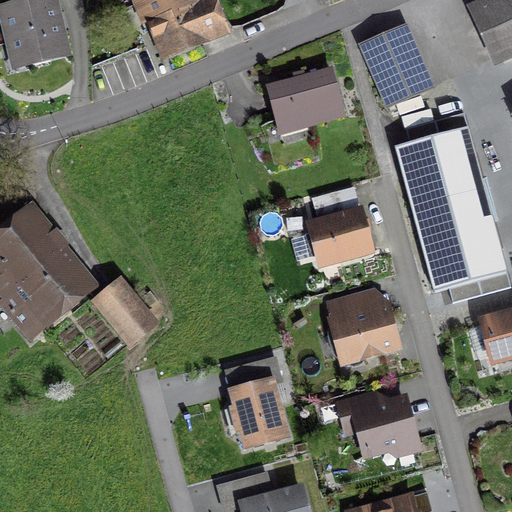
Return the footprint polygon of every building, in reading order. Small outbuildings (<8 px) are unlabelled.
[(43,0),(14,0),(17,9),(0,12),(0,40),(8,74),(64,60),(50,1),(44,2),(43,0)] [(205,0),(127,0),(154,67),(221,40),(205,0)] [(511,0),(489,0),(465,11),(492,69),(511,59),(511,0)] [(403,32),(358,51),(384,111),(429,92),(403,32)] [(339,120),(327,76),(265,92),(276,136),(339,120)] [(463,135),(393,154),(430,294),(501,275),(463,135)] [(309,204),(315,224),(304,227),(317,271),(369,257),(356,212),(350,193),(309,204)] [(93,288),(26,209),(0,231),(0,305),(30,341),(93,288)] [(152,327),(116,283),(88,306),(124,350),(152,327)] [(371,295),(325,308),(343,371),(393,355),(380,306),(371,295)] [(511,312),(476,323),(489,369),(511,362),(511,312)] [(221,374),(226,394),(266,384),(269,393),(281,390),(273,361),(221,374)] [(269,393),(266,384),(226,394),(224,395),(239,455),(282,444),(269,393)] [(371,398),(334,407),(342,441),(352,438),(362,466),(414,450),(401,403),(383,407),(371,398)] [(305,511),(300,492),(242,507),(242,511),(305,511)] [(409,511),(406,499),(361,511),(409,511)]
